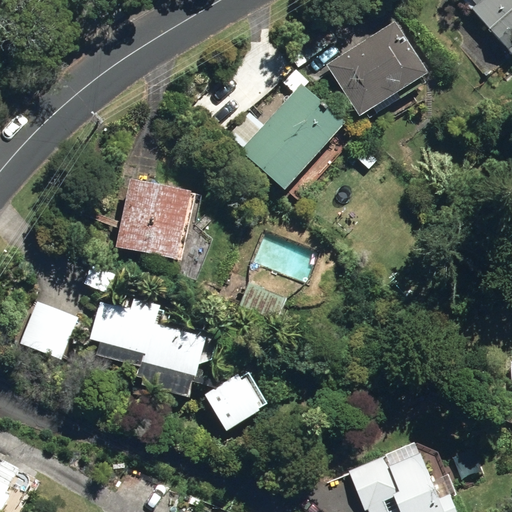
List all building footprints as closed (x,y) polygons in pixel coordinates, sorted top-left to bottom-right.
[(511,0),(466,0),(511,49),(511,0)] [(331,69),(366,122),(380,113),(383,118),(406,104),(403,98),(436,77),(401,24),(331,69)] [(297,56),(304,66),(332,45),(325,35),(297,56)] [(351,128),(304,87),(270,125),(256,112),(231,140),(292,195),(351,128)] [(122,252),(182,263),(195,197),(135,185),(122,252)] [(243,310),(280,326),(290,300),(253,284),(243,310)] [(144,389),(196,404),(216,345),(161,330),(167,312),(141,304),(137,316),(103,306),(92,342),(104,345),(100,359),(142,371),(140,380),(146,382),(144,389)] [(23,348),(66,362),(80,321),(37,306),(23,348)] [(352,356),(368,361),(374,343),(357,338),(352,356)] [(212,400),(234,437),(266,418),(262,410),(266,408),(252,385),(249,387),(245,380),(212,400)] [(462,511),(458,500),(445,505),(424,449),(352,475),(364,511),(462,511)] [(0,511),(9,511),(17,498),(11,495),(23,473),(0,461),(0,511)]
